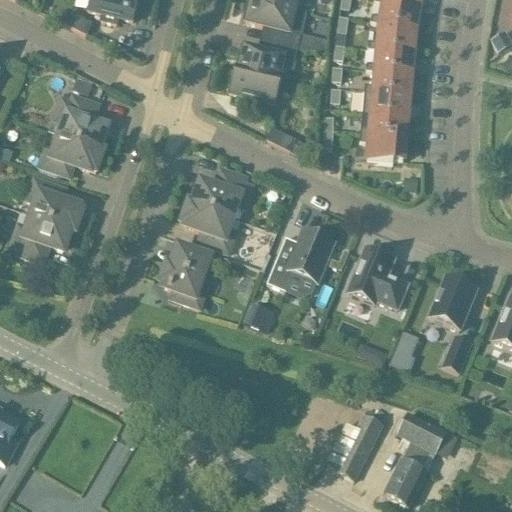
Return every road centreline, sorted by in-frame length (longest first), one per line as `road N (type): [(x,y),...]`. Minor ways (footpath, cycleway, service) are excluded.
road 1 (residential): [(462,246),(379,217),(181,117)]
road 2 (residential): [(154,96),(80,317),(53,369)]
road 3 (residential): [(97,391),(100,354),(181,117)]
road 4 (tertiary): [(333,511),(97,391)]
road 5 (residential): [(462,246),(462,108),(478,0)]
road 6 (residential): [(154,96),(0,17)]
road 7 (residential): [(181,117),(210,0)]
